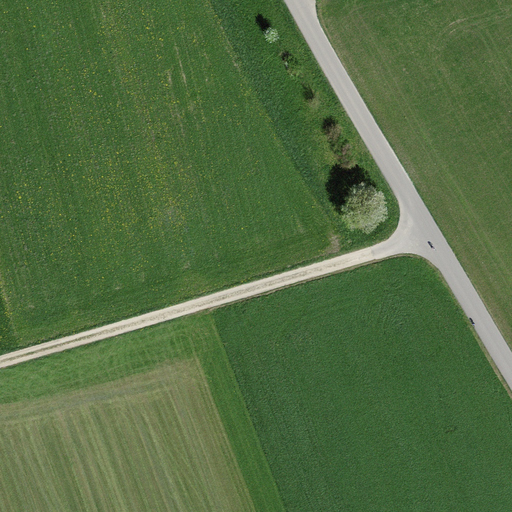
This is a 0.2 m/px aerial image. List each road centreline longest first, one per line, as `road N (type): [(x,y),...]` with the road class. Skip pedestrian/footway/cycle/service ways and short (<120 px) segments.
road 1 (unclassified): [(287,0),(511,381)]
road 2 (track): [(424,235),(0,358)]
